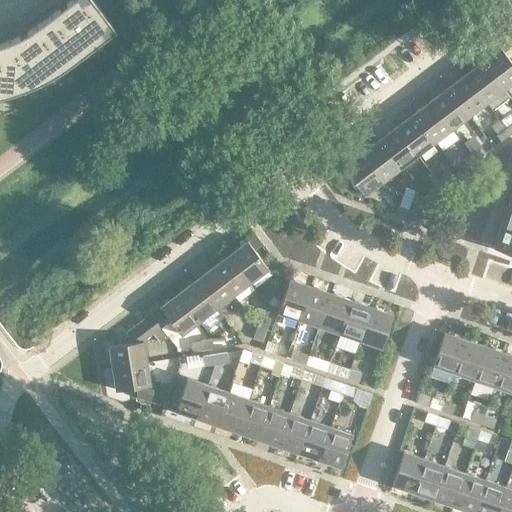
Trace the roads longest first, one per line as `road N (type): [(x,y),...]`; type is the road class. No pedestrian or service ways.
road 1 (residential): [(0,425),(20,370),(299,174)]
road 2 (unknown): [(20,370),(15,343),(37,302),(224,162),(257,159),(299,174)]
road 3 (residential): [(299,174),(511,10)]
road 4 (residential): [(353,511),(432,272)]
road 5 (residential): [(299,174),(174,0)]
road 6 (residential): [(432,272),(365,244),(299,174)]
